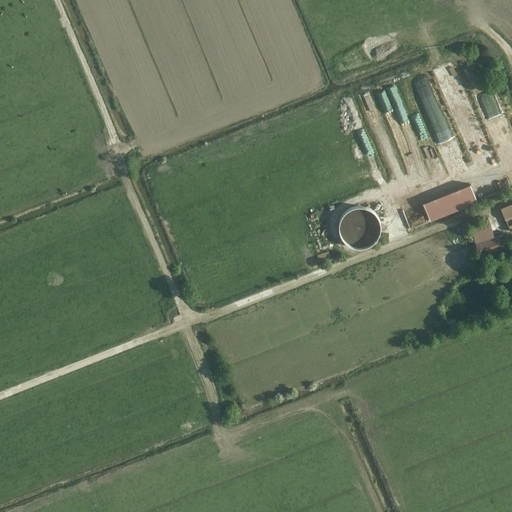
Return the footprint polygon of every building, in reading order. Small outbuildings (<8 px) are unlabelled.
[(399,87),(384,91),(407,177),(424,172),(425,176),(442,171),(435,144),(441,143),(432,111),(421,114),(412,81),(402,84),(409,110),(405,111),(399,87)] [(480,154),(480,152),(489,148),(485,140),(480,142),(478,137),(468,142),(475,156),(480,154)] [(427,200),(434,219),(482,202),(475,183),(427,200)] [(412,196),(401,198),(402,203),(409,202),(409,206),(413,206),(412,196)] [(482,252),(501,246),(493,219),(474,225),(482,252)]
